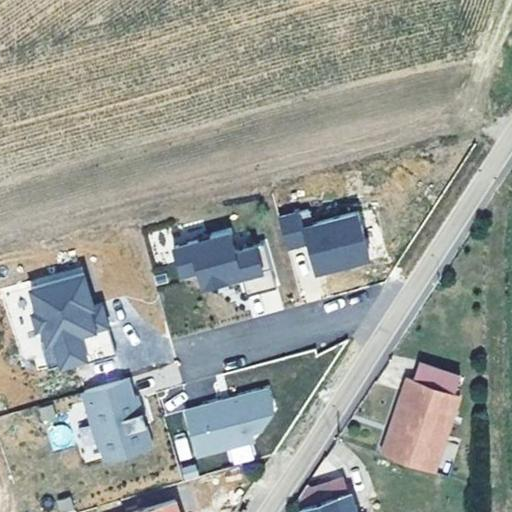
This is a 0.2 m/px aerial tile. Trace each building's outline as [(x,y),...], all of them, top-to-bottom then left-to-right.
[(301,226),(297,210),(279,215),(289,253),(304,249),(310,274),(367,259),(355,212),(301,226)] [(230,243),(226,229),(172,244),(180,274),(197,269),(202,287),(261,270),(252,237),(230,243)] [(92,305),(82,269),(25,286),(41,343),(52,339),(60,367),(89,359),(82,334),(111,325),(104,301),(92,305)] [(398,417),(386,453),(424,466),(444,407),(454,410),(460,393),(407,375),(393,416),(398,417)] [(134,393),(129,376),(81,390),(97,444),(100,443),(104,456),(149,443),(143,422),(146,422),(137,392),(134,393)] [(275,412),(266,383),(184,407),(197,454),(251,440),(275,412)] [(454,410),(444,407),(424,466),(434,469),(454,410)] [(398,417),(393,416),(381,451),(386,453),(398,417)] [(54,446),(71,443),(67,423),(50,427),(54,446)] [(306,483),(298,496),(301,506),(348,490),(343,475),(311,486),(306,483)] [(301,506),(302,508),(302,511),(355,511),(348,490),(301,506)] [(129,511),(179,511),(175,498),(129,511)]
